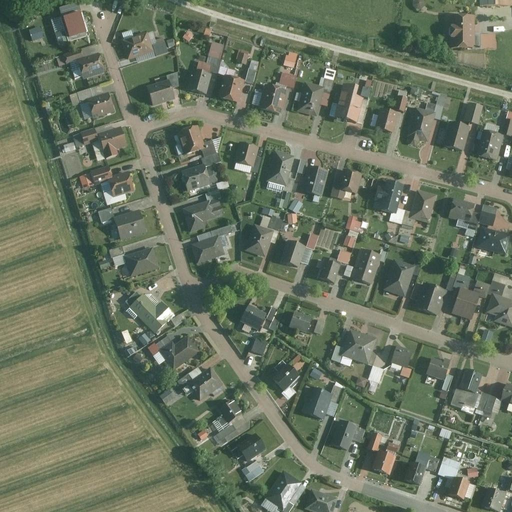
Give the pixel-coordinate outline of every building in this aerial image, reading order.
[(424,0),(416,0),(415,1),(416,6),(419,8),(425,6),(424,0)] [(81,12),(78,5),(60,11),(67,29),(56,33),(61,47),(92,36),(84,11),(81,12)] [(474,14),(451,13),(450,48),(498,49),(498,34),(474,33),(474,14)] [(148,31),(122,41),(130,59),(154,50),(157,57),(169,52),(165,41),(153,45),(148,31)] [(193,36),(188,32),(184,38),(189,41),(193,36)] [(219,74),(221,67),(227,45),(214,42),(208,62),(199,60),(196,70),(193,69),(188,88),(205,93),(211,71),(219,74)] [(82,49),(65,54),(56,57),(59,67),(79,61),(85,78),(108,70),(102,53),(85,58),(82,49)] [(290,51),(286,65),(297,68),(300,53),(290,51)] [(248,56),(241,54),(238,63),(245,65),(248,56)] [(261,62),(253,60),(247,81),(255,83),(261,62)] [(221,67),(219,74),(225,75),(219,97),(238,103),(244,80),(227,75),(229,69),(221,67)] [(338,70),(327,67),(325,78),(322,77),(320,87),(305,83),(298,111),(315,115),(321,91),(332,94),(338,70)] [(294,87),(298,76),(283,71),(279,83),(294,87)] [(182,85),(179,72),(166,75),(168,81),(146,86),(151,104),(176,98),(173,87),(182,85)] [(345,83),(337,117),(359,122),(365,99),(369,100),(374,80),(363,78),(361,87),(345,83)] [(280,115),(286,92),(263,86),(257,109),(280,115)] [(420,89),(414,87),(412,94),(419,95),(420,89)] [(94,98),(91,88),(79,92),(82,103),(89,101),(95,119),(116,112),(110,92),(94,98)] [(447,97),(441,95),(438,105),(429,103),(427,111),(416,108),(409,137),(427,142),(434,117),(441,119),(447,97)] [(408,98),(399,96),(395,109),(404,111),(408,98)] [(482,107),(467,104),(462,122),(477,126),(482,107)] [(399,112),(384,108),(378,127),(394,131),(399,112)] [(463,152),(469,128),(449,123),(442,147),(463,152)] [(204,150),(206,158),(218,153),(214,141),(206,143),(201,126),(180,133),(187,156),(204,150)] [(97,129),(75,136),(78,148),(94,142),(100,161),(120,154),(118,149),(128,146),(122,128),(99,135),(97,129)] [(498,163),(504,137),(482,132),(476,158),(498,163)] [(260,147),(242,142),(237,162),(253,167),(251,172),(258,174),(263,157),(257,156),(260,147)] [(76,148),(75,143),(65,146),(67,151),(76,148)] [(295,156),(276,151),(268,182),(286,186),(285,190),(289,191),(286,200),(278,198),(276,207),(289,210),(296,179),(289,177),(295,156)] [(216,182),(219,191),(222,190),(231,187),(229,180),(219,183),(213,166),(223,163),(220,153),(218,153),(206,158),(202,159),(204,165),(182,172),(188,191),(216,182)] [(309,160),(303,159),(299,173),(306,175),(301,191),(323,196),(330,171),(308,165),(309,160)] [(115,196),(134,191),(129,173),(112,177),(109,167),(82,175),(85,186),(110,179),(115,196)] [(363,174),(344,170),(341,184),(334,182),(331,198),(345,201),(347,190),(359,192),(363,174)] [(401,224),(405,210),(398,208),(405,186),(388,181),(386,189),(377,187),(374,198),(385,201),(382,209),(393,212),(391,221),(401,224)] [(224,197),(222,190),(219,191),(207,195),(209,203),(186,210),(193,231),(207,227),(204,220),(225,214),(220,198),(224,197)] [(405,210),(401,224),(415,228),(418,218),(429,222),(436,196),(418,191),(412,212),(405,210)] [(303,203),(296,199),(290,208),(298,213),(303,203)] [(475,205),(454,199),(450,217),(470,222),(468,229),(477,231),(480,222),(493,225),(498,206),(486,203),(483,215),(473,212),(475,205)] [(271,209),(264,207),(262,213),(269,215),(271,209)] [(116,217),(113,208),(99,212),(103,223),(114,219),(120,239),(146,232),(139,210),(116,217)] [(297,214),(289,215),(290,224),(298,224),(297,214)] [(272,218),(264,216),(261,226),(256,224),(247,249),(265,255),(270,241),(276,243),(284,220),(273,216),(272,218)] [(363,220),(350,217),(348,228),(360,231),(363,220)] [(233,232),(230,224),(212,231),(214,238),(193,245),(199,262),(231,251),(229,247),(231,246),(227,234),(233,232)] [(399,231),(392,229),(390,235),(397,237),(399,231)] [(510,236),(483,229),(478,247),(505,254),(510,236)] [(320,236),(312,233),(307,247),(288,241),(282,261),(299,267),(306,248),(315,251),(320,236)] [(348,235),(344,245),(353,249),(358,240),(348,235)] [(126,257),(123,246),(111,250),(116,267),(129,263),(133,276),(159,267),(153,248),(126,257)] [(355,267),(349,265),(346,276),(373,285),(381,260),(385,261),(388,252),(382,250),(381,255),(361,248),(355,267)] [(352,253),(343,249),(339,260),(349,263),(352,253)] [(458,251),(449,249),(447,257),(455,259),(458,251)] [(476,258),(469,257),(467,265),(474,266),(476,258)] [(335,281),(340,264),(324,260),(320,277),(335,281)] [(422,262),(416,260),(414,267),(396,261),(386,289),(406,296),(414,272),(419,273),(422,262)] [(461,316),(470,291),(468,290),(472,279),(458,274),(457,277),(453,276),(448,289),(453,291),(455,287),(459,288),(451,312),(461,316)] [(470,291),(461,316),(472,319),(479,296),(486,299),(488,294),(492,285),(478,280),(474,292),(470,291)] [(492,285),(488,294),(492,295),(486,312),(497,316),(495,321),(511,326),(511,325),(511,300),(502,297),(506,285),(493,281),(492,285)] [(438,315),(446,291),(425,283),(417,307),(438,315)] [(142,296),(137,291),(127,302),(133,308),(132,309),(156,333),(175,314),(162,302),(157,308),(144,295),(142,296)] [(259,331),(267,314),(248,305),(240,322),(259,331)] [(284,311),(273,307),(268,319),(273,321),(270,328),(276,331),(284,311)] [(193,316),(189,310),(173,320),(177,326),(193,316)] [(314,318),(294,312),(289,328),(309,334),(314,318)] [(326,322),(319,320),(316,333),(323,334),(326,322)] [(128,344),(134,341),(129,330),(123,333),(128,344)] [(377,340),(350,331),(345,348),(338,346),(334,360),(341,362),(343,356),(369,364),(377,340)] [(151,340),(145,333),(139,338),(145,345),(151,340)] [(199,351),(189,336),(176,346),(169,336),(151,349),(155,355),(161,351),(174,369),(199,351)] [(269,341),(258,337),(253,351),(264,355),(269,341)] [(131,354),(138,351),(136,346),(129,350),(131,354)] [(415,352),(396,346),(391,362),(404,366),(401,374),(411,378),(414,369),(409,368),(415,352)] [(288,365),(284,359),(275,368),(280,373),(274,379),(285,391),(283,393),(289,399),(297,392),(291,386),(303,376),(297,370),(306,361),(300,354),(288,365)] [(443,362),(433,358),(427,374),(444,380),(451,360),(444,358),(443,362)] [(374,366),(370,379),(381,383),(385,369),(374,366)] [(322,371),(315,367),(311,373),(318,377),(322,371)] [(224,385),(212,368),(203,374),(199,368),(175,386),(179,393),(184,389),(189,397),(196,392),(202,400),(224,385)] [(482,374),(467,369),(461,387),(458,386),(452,406),(466,410),(468,404),(477,408),(482,394),(476,392),(482,374)] [(454,374),(449,373),(444,389),(440,388),(438,396),(447,398),(454,374)] [(365,386),(367,379),(361,377),(358,384),(365,386)] [(344,384),(336,381),(332,393),(316,388),(308,413),(325,418),(331,401),(338,403),(344,384)] [(511,385),(508,384),(503,400),(511,403),(511,385)] [(175,396),(170,390),(162,397),(167,403),(175,396)] [(499,398),(485,393),(480,409),(487,411),(485,416),(492,419),(499,398)] [(243,412),(233,398),(219,408),(224,414),(218,419),(224,427),(243,412)] [(371,409),(365,404),(359,412),(365,417),(371,409)] [(350,449),(357,427),(339,422),(333,444),(350,449)] [(237,430),(233,425),(216,437),(223,446),(229,442),(227,438),(237,430)] [(204,440),(212,436),(208,428),(200,432),(204,440)] [(384,437),(375,434),(370,448),(379,451),(384,437)] [(265,448),(255,435),(232,451),(239,459),(244,455),(248,461),(265,448)] [(391,443),(390,443),(388,448),(398,452),(400,446),(391,443)] [(436,472),(440,459),(440,458),(431,455),(431,457),(418,453),(419,448),(414,446),(410,458),(415,460),(409,479),(423,483),(427,469),(436,472)] [(397,457),(381,451),(375,469),(390,475),(397,457)] [(461,463),(445,457),(439,475),(455,480),(449,495),(465,500),(471,482),(456,477),(461,463)] [(264,471),(257,460),(243,469),(250,480),(264,471)] [(477,469),(469,469),(470,477),(478,476),(477,469)] [(263,506),(272,511),(289,511),(294,505),(289,501),(301,483),(285,472),(263,506)] [(508,494),(492,489),(486,506),(502,511),(508,494)] [(315,511),(333,511),(337,498),(312,491),(307,509),(315,511)]
